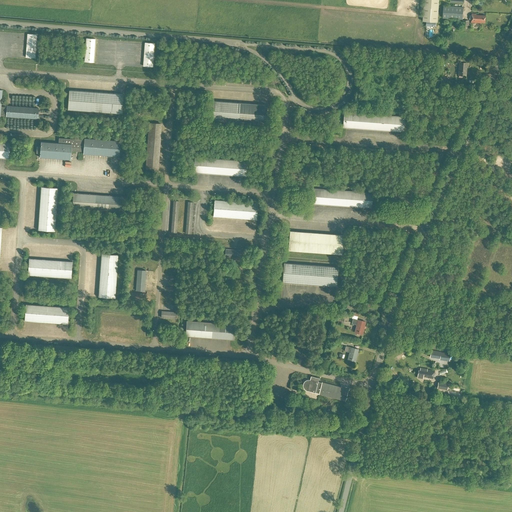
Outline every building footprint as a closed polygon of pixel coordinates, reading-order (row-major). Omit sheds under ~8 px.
[(424,0),(423,21),(438,22),(439,0),(424,0)] [(464,7),(444,6),(443,18),(463,19),(464,7)] [(486,23),(486,15),(477,15),(477,14),(473,13),(472,22),(486,23)] [(37,35),(27,34),(25,57),(35,58),(37,35)] [(86,38),(85,62),(94,62),(95,39),(86,38)] [(143,66),(152,67),(154,43),(145,43),(143,66)] [(467,63),(463,62),(463,60),(458,60),(458,62),(459,62),(458,75),(467,75),(467,63)] [(6,115),(6,116),(38,119),(38,108),(7,106),(7,107),(1,107),(2,90),(0,89),(0,115),(0,116),(0,115),(6,115)] [(123,94),(118,94),(69,90),(68,109),(122,113),(123,94)] [(267,105),(214,101),(213,101),(211,120),(266,124),(267,105)] [(404,117),(356,113),(344,112),(343,127),(403,131),(404,117)] [(146,169),(157,169),(161,124),(150,123),(146,169)] [(83,154),(119,156),(120,141),(84,138),(84,140),(59,138),(58,143),(41,142),(41,147),(37,147),(36,153),(40,153),(40,157),(70,160),(71,151),(83,152),(83,154)] [(0,157),(7,158),(9,158),(10,143),(0,142),(0,157)] [(194,172),(245,176),(246,176),(247,161),(195,157),(194,172)] [(38,230),(55,231),(58,188),(41,187),(38,230)] [(372,193),(312,188),(311,203),(371,208),(372,193)] [(72,208),(96,210),(124,212),(125,197),(73,193),(72,208)] [(214,200),(213,216),(256,220),(258,203),(214,200)] [(344,235),(290,231),(288,250),(342,254),(344,235)] [(225,257),(235,258),(240,258),(240,250),(225,249),(225,257)] [(98,297),(115,298),(118,255),(101,254),(98,297)] [(28,275),(71,278),(72,261),(29,258),(28,275)] [(282,282),(336,286),(338,267),(284,263),(282,282)] [(144,291),(146,271),(146,270),(137,270),(137,275),(137,280),(136,290),(144,291)] [(26,304),(24,321),(68,324),(69,307),(26,304)] [(352,323),(357,324),(355,332),(363,334),(366,322),(353,319),(352,323)] [(185,336),(186,336),(234,339),(235,325),(187,321),(185,336)] [(356,362),(359,350),(346,346),(345,351),(350,352),(348,360),(356,362)] [(291,353),(299,355),(301,349),(292,347),(291,353)] [(440,352),(439,360),(450,361),(451,354),(440,352)] [(433,379),(435,371),(428,370),(421,369),(420,371),(419,371),(417,378),(423,379),(423,378),(433,379)] [(311,376),(310,377),(310,378),(310,379),(310,380),(309,379),(308,379),(307,380),(306,380),(305,380),(305,381),(304,381),(304,382),(303,382),(303,383),(303,384),(303,385),(303,386),(303,387),(304,388),(304,389),(305,389),(305,390),(306,390),(307,390),(313,392),(314,392),(315,393),(315,392),(319,393),(318,394),(319,394),(345,401),(346,398),(347,398),(347,396),(346,396),(348,390),(348,389),(348,388),(348,389),(344,388),(345,386),(342,385),(341,385),(340,387),(322,382),(321,383),(318,382),(318,381),(319,378),(311,376)]
